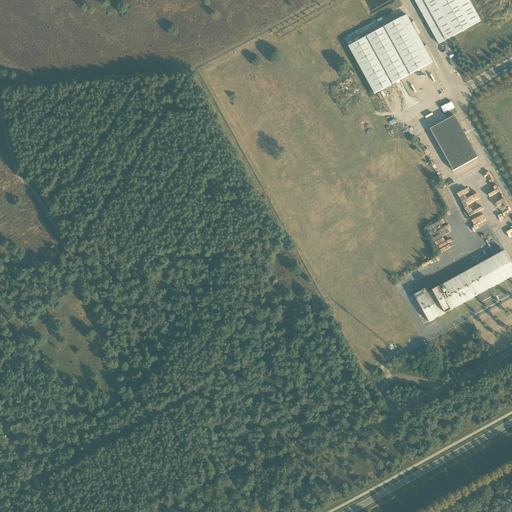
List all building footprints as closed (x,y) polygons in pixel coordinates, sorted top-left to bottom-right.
[(415,0),(439,44),(481,21),(469,0),(415,0)] [(427,65),(401,18),(348,47),(374,94),(427,65)] [(455,107),(451,102),(441,107),(444,113),(455,107)] [(453,171),(478,157),(454,116),(430,129),(453,171)] [(408,138),(417,135),(416,130),(412,131),(411,128),(412,127),(410,120),(403,123),(404,127),(401,128),(402,132),(406,131),(408,138)] [(496,196),(502,194),(492,172),(484,176),(490,188),(493,187),(494,190),(489,192),(491,196),(495,194),(496,196)] [(457,196),(462,205),(470,201),(469,198),(471,197),(468,191),(457,196)] [(480,206),(477,208),(475,204),(464,209),(468,217),(482,211),(480,206)] [(437,231),(430,235),(435,246),(439,253),(443,251),(441,247),(449,243),(447,240),(443,242),(441,239),(447,236),(444,231),(438,234),(437,231)] [(477,295),(478,297),(481,302),(494,295),(494,294),(496,293),(492,287),(511,276),(511,264),(505,250),(427,293),(425,289),(414,295),(429,322),(477,295)] [(508,343),(497,349),(498,352),(510,345),(508,343)]
